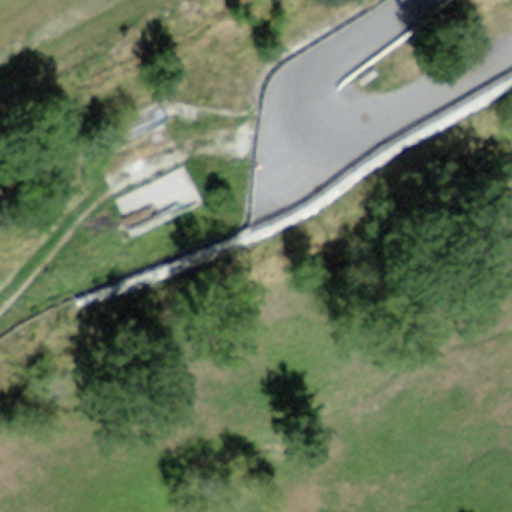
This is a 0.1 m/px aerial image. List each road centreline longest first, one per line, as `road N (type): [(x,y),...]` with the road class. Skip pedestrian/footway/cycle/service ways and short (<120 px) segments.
road 1 (unclassified): [(511,53),(378,127),(327,134),(305,113),(313,73),(418,0)]
road 2 (track): [(305,113),(111,187),(0,274)]
